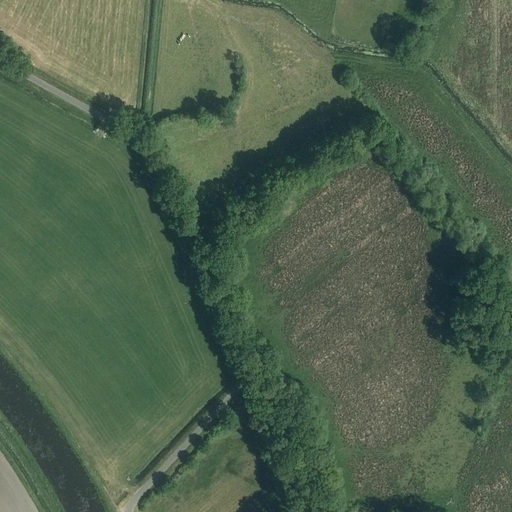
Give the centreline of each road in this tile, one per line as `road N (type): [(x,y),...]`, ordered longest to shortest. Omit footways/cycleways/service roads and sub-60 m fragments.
road 1 (unclassified): [(0,61),(142,145),(242,367),(238,385),(128,511)]
road 2 (track): [(0,346),(62,423),(114,511)]
road 3 (track): [(243,374),(287,465),(321,467)]
